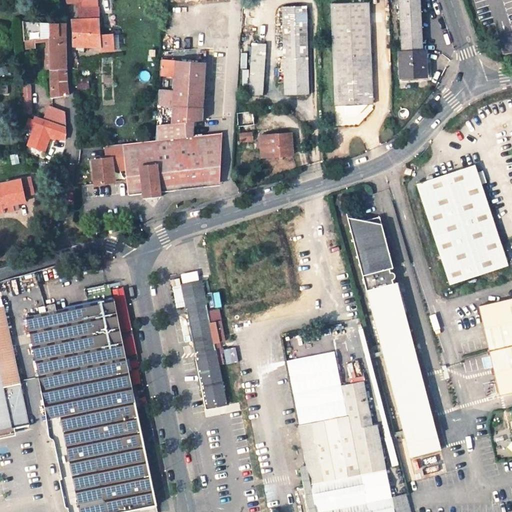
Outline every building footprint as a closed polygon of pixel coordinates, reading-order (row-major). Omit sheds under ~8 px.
[(100,19),(98,0),(66,0),(67,3),(78,2),(78,7),(79,7),(81,20),(73,20),(75,32),(75,46),(101,47),(101,50),(113,49),(112,38),(101,39),(100,31),(105,30),(104,19),(100,19)] [(420,0),(400,0),(403,52),(399,52),(401,77),(427,76),(426,50),(423,51),(420,0)] [(511,0),(506,0),(489,3),(493,28),(504,26),(505,37),(511,36),(511,35),(511,0)] [(369,2),(332,4),(336,105),(344,105),(345,115),(357,115),(367,104),(373,104),(369,2)] [(305,6),(284,7),(287,93),(308,93),(306,28),(306,19),(305,6)] [(47,45),(46,47),(46,69),(51,70),(66,69),(66,64),(65,41),(66,24),(62,24),(24,23),(26,48),(35,47),(35,40),(47,38),(47,40),(47,42),(51,42),(51,45),(47,45)] [(266,44),(253,43),(250,94),(262,94),(266,44)] [(162,63),(159,107),(174,108),(173,125),(195,123),(203,123),(207,66),(162,63)] [(68,88),(66,69),(51,70),(53,98),(69,96),(68,88)] [(89,79),(77,79),(77,88),(88,88),(89,88),(89,79)] [(19,94),(31,93),(30,82),(18,83),(18,86),(19,94)] [(8,85),(0,85),(0,89),(0,94),(9,93),(8,85)] [(89,93),(88,88),(77,88),(77,97),(89,93)] [(32,104),(31,93),(19,94),(20,104),(32,104)] [(50,105),(45,119),(64,126),(63,136),(65,137),(66,133),(67,133),(65,112),(53,107),(50,105)] [(254,125),(253,112),(238,114),(240,134),(241,134),(242,141),(253,141),(251,125),(254,125)] [(194,137),(195,123),(173,125),(157,127),(156,141),(194,137)] [(291,134),(268,136),(270,156),(293,154),(291,134)] [(96,182),(115,181),(114,168),(113,162),(126,162),(126,167),(128,194),(144,192),(144,198),(161,197),(160,191),(159,183),(220,177),(223,135),(194,137),(156,141),(106,146),(107,157),(93,158),(96,182)] [(417,184),(450,285),(508,266),(475,165),(417,184)] [(411,176),(413,170),(406,168),(404,173),(411,176)] [(220,186),(220,177),(159,183),(160,191),(220,186)] [(30,179),(0,184),(0,206),(2,206),(3,212),(16,209),(14,204),(18,203),(25,201),(24,195),(33,193),(30,179)] [(349,224),(411,457),(443,449),(397,281),(393,282),(392,279),(393,278),(395,277),(395,274),(394,272),(393,271),(391,271),(390,271),(389,268),(393,267),(380,215),(366,219),(349,224)] [(202,280),(182,284),(207,409),(226,405),(202,280)] [(511,299),(479,307),(499,395),(511,391),(511,299)] [(131,386),(113,301),(28,317),(49,419),(51,419),(70,511),(120,511),(126,511),(156,505),(140,430),(134,402),(145,400),(142,384),(131,386)] [(5,305),(0,305),(0,431),(12,429),(30,424),(5,305)] [(235,347),(222,350),(225,363),(238,361),(235,347)] [(349,416),(299,426),(307,466),(316,511),(394,511),(391,497),(390,498),(376,425),(372,426),(363,382),(343,385),(349,416)] [(316,511),(307,466),(300,467),(308,511),(316,511)] [(394,511),(410,511),(406,494),(391,497),(394,511)]
